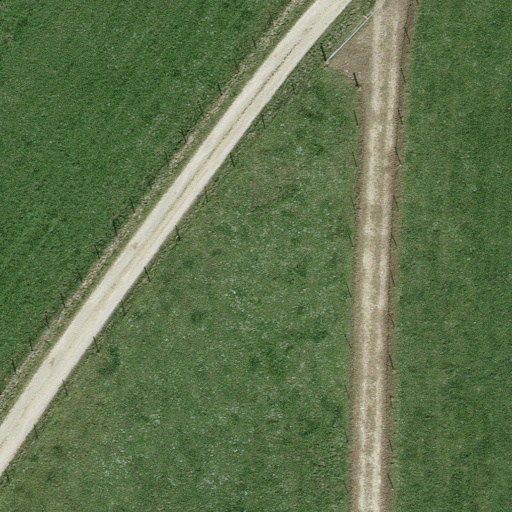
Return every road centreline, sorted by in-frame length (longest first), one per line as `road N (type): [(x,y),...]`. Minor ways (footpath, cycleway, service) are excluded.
road 1 (track): [(0,458),(300,41),(343,0)]
road 2 (track): [(384,0),(371,244),(370,511)]
